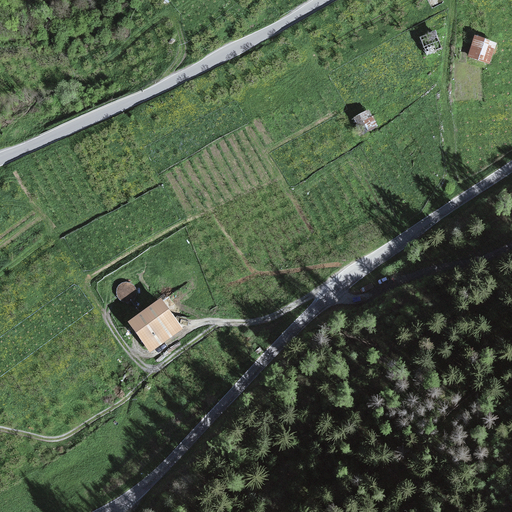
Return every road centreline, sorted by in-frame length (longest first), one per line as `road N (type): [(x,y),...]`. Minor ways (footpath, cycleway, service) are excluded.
road 1 (unclassified): [(109,511),(170,463),(339,285),(511,165)]
road 2 (tertiary): [(0,159),(323,0)]
road 3 (track): [(74,279),(128,351),(143,358),(191,326),(263,319),(339,285)]
road 4 (track): [(420,227),(453,147),(442,77),(454,0)]
road 5 (track): [(227,105),(415,0)]
road 6 (track): [(0,428),(61,437),(156,369)]
